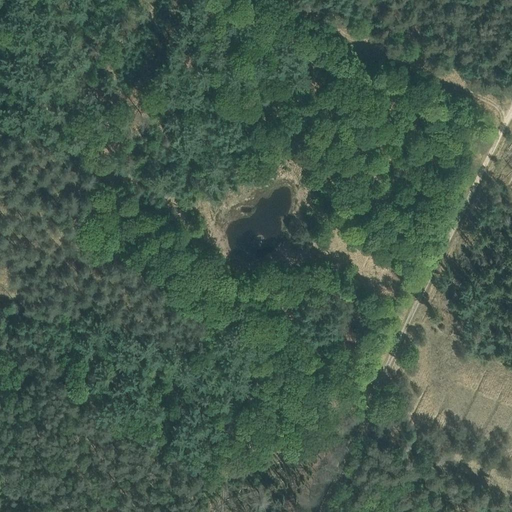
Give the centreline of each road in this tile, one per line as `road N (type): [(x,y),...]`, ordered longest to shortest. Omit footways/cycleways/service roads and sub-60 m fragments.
road 1 (track): [(362,399),(503,107),(511,110)]
road 2 (track): [(263,0),(503,107),(511,90)]
road 3 (track): [(362,399),(310,511)]
